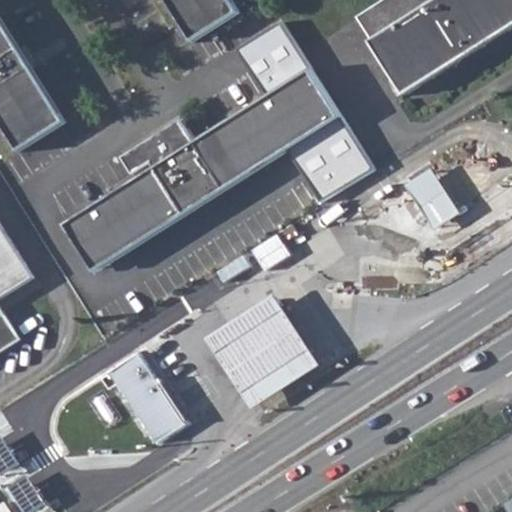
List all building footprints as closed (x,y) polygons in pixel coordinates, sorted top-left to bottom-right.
[(170,0),(196,41),(242,13),(234,0),(170,0)] [(511,0),(382,0),(358,16),(409,94),(511,28),(511,0)] [(0,114),(23,151),(70,121),(36,67),(23,47),(0,10),(0,114)] [(158,168),(91,211),(70,224),(100,271),(121,259),(345,116),(315,70),(199,142),(191,128),(173,140),(168,130),(126,157),(137,174),(154,162),(158,168)] [(0,220),(0,353),(23,339),(0,303),(0,300),(37,278),(0,220)] [(274,303),(206,345),(251,418),(319,373),(274,303)] [(140,362),(112,379),(118,390),(159,450),(171,442),(175,439),(186,432),(140,362)]
